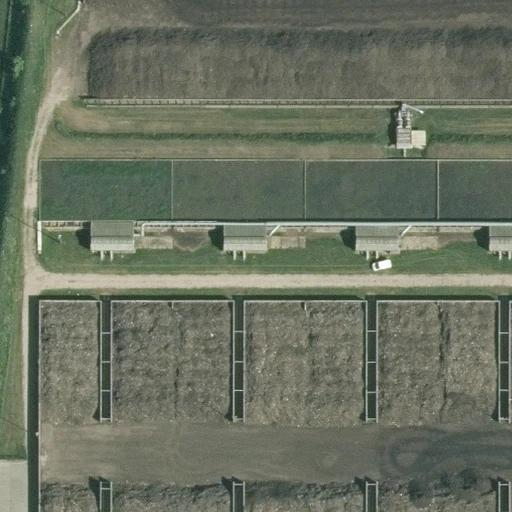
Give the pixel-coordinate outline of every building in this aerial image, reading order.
[(420,142),(419,124),(391,125),(391,143),(420,142)] [(91,252),(133,251),(133,222),(91,222),(91,252)] [(223,222),(224,251),(266,252),(267,222),(223,222)] [(397,252),(398,223),(356,222),(356,252),(397,252)] [(490,252),(511,251),(511,222),(489,223),(490,252)]
